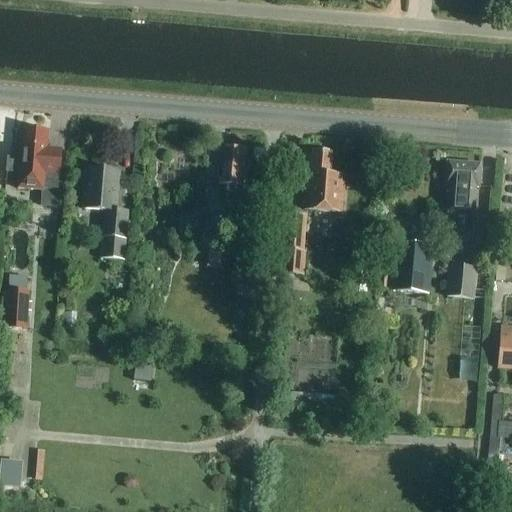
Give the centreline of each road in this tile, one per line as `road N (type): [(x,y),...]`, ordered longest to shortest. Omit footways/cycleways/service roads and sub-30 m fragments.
road 1 (secondary): [(511,136),(0,95)]
road 2 (unclassified): [(511,33),(90,0)]
